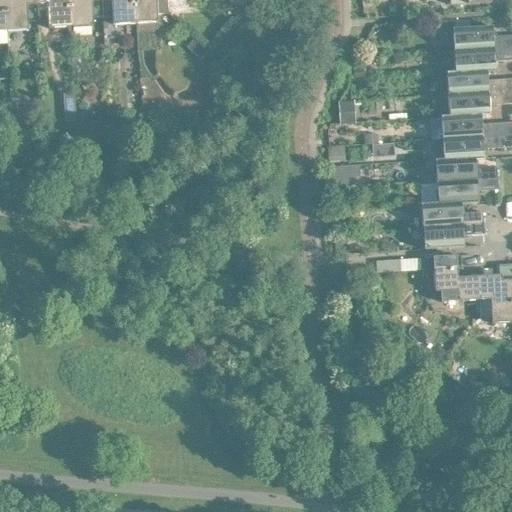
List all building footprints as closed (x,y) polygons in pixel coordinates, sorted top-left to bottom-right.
[(5,0),(7,30),(30,29),(29,21),(39,21),(37,0),(5,0)] [(37,0),(39,21),(49,20),(50,28),(72,26),(70,0),(37,0)] [(70,0),(72,26),(94,25),(94,17),(104,17),(102,0),(70,0)] [(102,0),(104,17),(114,16),(114,24),(137,22),(135,0),(102,0)] [(135,0),(137,22),(159,21),(159,13),(170,13),(169,8),(168,0),(135,0)] [(454,29),(455,51),(511,47),(511,34),(498,36),(498,38),(494,38),(493,26),(454,29)] [(196,39),(188,47),(202,59),(209,51),(196,39)] [(511,47),(455,51),(456,72),(457,73),(488,71),(488,72),(496,71),(495,59),(500,59),(500,61),(511,59),(511,47)] [(366,69),(355,69),(355,78),(366,77),(366,69)] [(448,73),(450,95),(511,90),(511,78),(493,79),(493,81),(489,82),(488,72),(488,71),(457,73),(456,72),(448,73)] [(511,90),(450,95),(451,116),(482,114),(482,115),(491,114),(490,103),(494,102),(494,104),(511,103),(511,90)] [(75,93),(65,93),(67,121),(77,121),(75,93)] [(442,116),(444,139),(511,134),(511,121),(487,124),(487,125),(483,126),(482,115),(482,114),(451,116),(442,116)] [(379,133),(366,134),(367,144),(379,144),(379,133)] [(511,134),(444,139),(445,159),(445,160),(477,158),(477,159),(485,159),(484,147),(488,146),(489,148),(511,146),(511,134)] [(346,147),(331,148),(332,162),(346,161),(346,147)] [(437,160),(438,183),(498,179),(498,167),(477,169),(477,159),(477,158),(445,160),(445,159),(437,160)] [(348,166),(332,167),(334,189),(350,188),(349,177),(348,166)] [(438,183),(440,203),(440,204),(462,203),(462,204),(479,203),(479,191),(499,190),(498,179),(438,183)] [(423,204),(424,227),(484,223),(483,212),(463,213),(462,204),(462,203),(440,204),(440,203),(423,204)] [(335,232),(348,231),(348,225),(340,219),(334,219),(335,232)] [(484,223),(424,227),(426,249),(465,247),(464,235),(485,234),(484,223)] [(336,235),(337,254),(352,253),(351,234),(336,235)] [(442,302),(480,300),(481,300),(480,276),(459,277),(458,269),(462,268),(462,256),(429,258),(430,270),(435,270),(436,291),(442,291),(442,302)] [(402,260),(389,260),(390,272),(403,272),(402,260)] [(481,300),(480,300),(481,316),(492,316),(492,323),(511,322),(511,266),(511,265),(500,266),(501,275),(480,276),(481,300)] [(428,353),(438,363),(448,352),(437,343),(428,353)]
